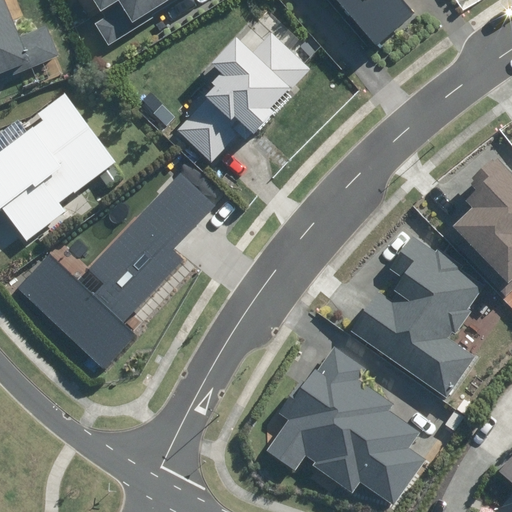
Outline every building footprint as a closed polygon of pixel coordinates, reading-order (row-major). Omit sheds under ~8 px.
[(11,0),(0,0),(0,84),(65,58),(52,25),(26,36),(11,0)] [(93,0),(105,17),(120,7),(133,26),(173,0),(93,0)] [(255,10),(248,0),(236,0),(147,62),(158,77),(255,10)] [(337,0),(377,47),(414,15),(401,0),(337,0)] [(178,130),(209,160),(244,125),(252,133),(273,111),(270,108),(309,68),(272,32),(252,53),(237,38),(211,64),(225,77),(206,96),(209,99),(178,130)] [(0,208),(1,208),(25,241),(66,210),(59,201),(116,159),(66,93),(38,114),(43,121),(0,153),(0,208)] [(511,168),(499,155),(461,191),(473,202),(451,222),(510,284),(511,282),(511,168)] [(50,254),(19,288),(105,369),(136,337),(123,325),(185,259),(174,250),(216,206),(180,172),(78,280),(50,254)] [(483,287),(410,236),(389,266),(403,276),(384,303),(373,295),(349,329),(447,398),(474,358),(446,339),(483,287)] [(361,483),(394,505),(426,459),(409,447),(420,432),(389,411),(394,403),(359,379),(365,370),(334,348),(318,371),(314,368),(304,383),(300,379),(277,412),(289,420),(268,450),(295,469),(306,453),(317,461),(313,465),(353,493),(361,483)] [(511,484),(511,456),(498,473),(511,484)]
